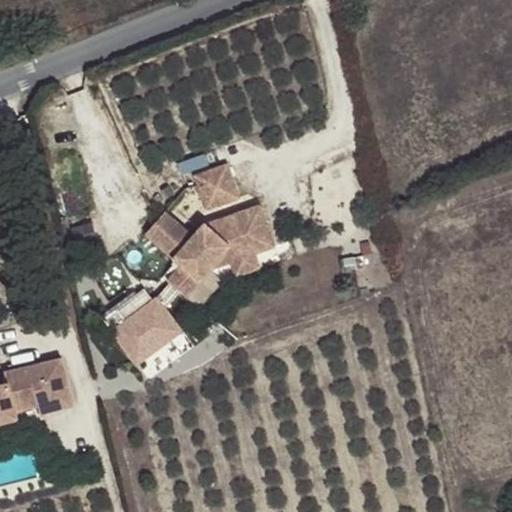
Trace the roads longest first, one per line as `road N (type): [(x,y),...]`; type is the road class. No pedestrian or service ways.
road 1 (track): [(118,511),(10,76)]
road 2 (unclassified): [(215,0),(0,80)]
